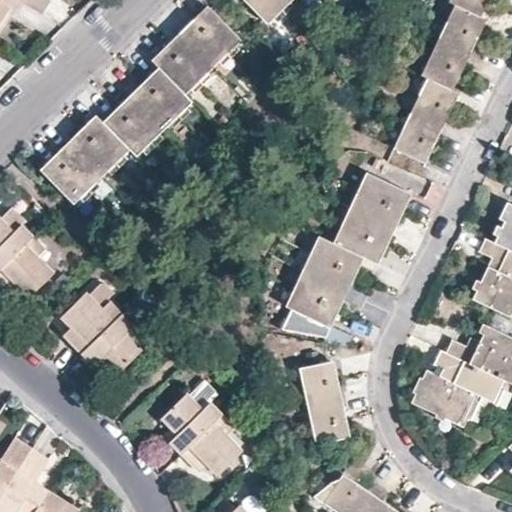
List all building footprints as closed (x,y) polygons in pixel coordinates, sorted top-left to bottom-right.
[(0,0),(0,26),(10,12),(15,15),(19,10),(25,2),(21,0),(0,0)] [(21,0),(25,2),(45,15),(52,4),(46,0),(21,0)] [(284,11),(273,0),(244,0),(270,26),(278,18),(284,11)] [(295,2),(296,0),(273,0),(284,11),(295,2)] [(492,0),(453,0),(460,3),(481,13),(485,5),(489,8),(492,0)] [(284,11),(290,16),(299,7),(295,2),(284,11)] [(460,3),(451,21),(484,36),(489,27),(483,24),(487,16),(486,15),(481,13),(460,3)] [(214,9),(210,5),(205,11),(209,15),(214,9)] [(486,15),(489,8),(485,5),(481,13),(486,15)] [(239,46),(245,40),(214,9),(209,15),(205,11),(202,13),(196,19),(231,53),(239,46)] [(282,24),(290,16),(284,11),(278,18),(282,24)] [(0,26),(0,36),(15,15),(10,12),(0,26)] [(489,27),(493,19),(487,16),(483,24),(489,27)] [(183,32),(218,67),(223,62),(231,53),(196,19),(190,25),(183,32)] [(484,36),(451,21),(443,37),(471,50),(475,43),(480,46),(484,36)] [(213,72),(218,67),(183,32),(176,39),(169,46),(204,81),(213,72)] [(471,50),(443,37),(434,55),(468,71),(472,60),(467,58),(471,50)] [(471,50),(476,53),(480,46),(475,43),(471,50)] [(204,81),(169,46),(164,51),(159,56),(163,61),(159,65),(160,67),(166,72),(190,96),(196,90),(204,81)] [(231,53),(237,59),(244,52),(239,46),(231,53)] [(472,60),(476,53),(471,50),(467,58),(472,60)] [(236,59),(237,59),(231,53),(223,62),(228,67),(236,59)] [(468,71),(434,55),(425,74),(432,77),(454,87),(457,81),(462,84),(468,71)] [(163,61),(159,56),(155,61),(159,65),(163,61)] [(161,76),(166,72),(160,67),(156,72),(161,76)] [(191,108),(197,103),(190,96),(166,72),(161,76),(156,72),(152,76),(147,81),(183,116),(191,108)] [(204,81),(209,86),(218,77),(213,72),(204,81)] [(432,77),(424,94),(456,109),(462,98),(456,96),(459,90),(454,87),(432,77)] [(134,94),(171,130),(175,125),(183,116),(147,81),(140,88),(134,94)] [(201,94),(209,86),(204,81),(196,90),(201,94)] [(459,90),(462,84),(457,81),(454,87),(459,90)] [(462,98),(464,92),(459,90),(456,96),(462,98)] [(164,135),(171,130),(134,94),(127,102),(121,109),(156,144),(164,135)] [(456,109),(424,94),(415,111),(444,125),(447,117),(451,119),(456,109)] [(183,116),(188,121),(196,113),(191,108),(183,116)] [(136,150),(143,157),(147,153),(156,144),(121,109),(116,113),(111,118),(116,123),(112,127),(136,150)] [(444,125),(415,111),(407,128),(440,144),(444,135),(441,133),(444,125)] [(179,131),(188,121),(183,116),(175,125),(179,131)] [(116,123),(111,118),(106,122),(112,127),(116,123)] [(86,130),(121,165),(136,150),(112,127),(106,122),(104,120),(100,124),(97,120),(91,125),(86,130)] [(407,128),(399,146),(427,159),(432,149),(436,151),(440,144),(407,128)] [(76,148),(106,178),(121,165),(86,130),(80,136),(76,140),(80,143),(76,148)] [(156,144),(161,149),(169,140),(164,135),(156,144)] [(72,143),(68,147),(72,152),(76,148),(72,143)] [(153,158),(161,149),(156,144),(147,153),(153,158)] [(58,157),(93,192),(106,178),(76,148),(72,152),(68,147),(63,151),(58,157)] [(427,159),(431,162),(436,151),(432,149),(427,159)] [(79,205),(93,192),(58,157),(53,162),(48,167),(52,171),(48,174),(79,205)] [(13,179),(5,170),(0,175),(0,176),(7,184),(13,179)] [(376,194),(408,210),(413,199),(409,197),(412,190),(384,177),(376,194)] [(405,216),(408,210),(376,194),(367,210),(396,223),(401,214),(405,216)] [(508,220),(511,211),(511,201),(509,200),(502,217),(508,220)] [(52,217),(41,205),(31,214),(43,226),(52,217)] [(359,229),(392,244),(396,234),(392,232),(396,223),(367,210),(359,229)] [(511,211),(508,220),(505,226),(501,235),(497,243),(511,249),(511,211)] [(396,223),(401,225),(405,216),(401,214),(396,223)] [(0,270),(36,235),(26,224),(18,231),(6,219),(0,219),(0,270)] [(495,231),(501,235),(505,226),(499,222),(495,231)] [(396,234),(401,225),(396,223),(392,232),(396,234)] [(387,255),(392,244),(359,229),(350,248),(364,255),(368,257),(378,261),(382,253),(387,255)] [(36,235),(0,270),(0,281),(7,289),(11,285),(17,291),(21,287),(26,292),(35,293),(53,276),(54,268),(42,256),(50,248),(36,235)] [(475,297),(511,314),(511,249),(497,243),(488,238),(480,251),(494,257),(503,262),(499,272),(489,267),(475,297)] [(328,259),(360,275),(364,265),(361,263),(364,255),(350,248),(336,242),(328,259)] [(378,261),(382,263),(387,255),(382,253),(378,261)] [(494,257),(489,267),(499,272),(503,262),(494,257)] [(352,289),(360,275),(328,259),(318,280),(346,293),(349,287),(352,289)] [(310,296),(342,311),(345,305),(341,303),(346,293),(318,280),(310,296)] [(118,291),(109,281),(104,281),(91,293),(86,293),(69,309),(67,316),(74,324),(69,328),(76,334),(72,339),(78,345),(84,351),(125,311),(112,297),(118,291)] [(13,296),(17,291),(11,285),(7,289),(10,292),(13,296)] [(345,305),(350,294),(346,293),(341,303),(345,305)] [(338,319),(342,311),(310,296),(302,314),(329,327),(334,318),(338,319)] [(148,327),(142,321),(138,325),(125,311),(84,351),(91,358),(96,363),(100,360),(105,366),(110,362),(115,368),(122,368),(140,351),(141,347),(148,339),(148,327)] [(334,318),(329,327),(334,329),(338,319),(334,318)] [(481,330),(486,332),(490,325),(485,322),(481,330)] [(507,377),(511,379),(511,334),(490,325),(486,332),(482,339),(478,348),(469,344),(454,337),(448,351),(507,377)] [(76,334),(69,328),(66,332),(72,339),(76,334)] [(474,335),(469,344),(478,348),(482,339),(474,335)] [(448,351),(444,349),(437,363),(446,367),(459,373),(456,381),(442,375),(429,370),(426,377),(418,392),(414,401),(463,424),(468,414),(476,399),(480,393),(495,400),(501,387),(507,377),(448,351)] [(101,369),(105,366),(100,360),(96,363),(101,369)] [(303,368),(306,386),(341,378),(339,367),(333,368),(331,360),(303,368)] [(459,373),(446,367),(442,375),(456,381),(459,373)] [(413,390),(418,392),(426,377),(420,374),(413,390)] [(341,378),(306,386),(310,405),(339,398),(337,389),(343,387),(341,378)] [(339,398),(345,397),(343,387),(337,389),(339,398)] [(508,390),(501,387),(495,400),(502,403),(508,390)] [(176,447),(182,454),(223,415),(213,404),(205,411),(193,399),(186,398),(170,412),(169,420),(174,427),(170,430),(176,439),(171,441),(176,447)] [(339,398),(310,405),(314,423),(350,415),(347,405),(342,407),(339,398)] [(481,401),(476,399),(468,414),(473,417),(481,401)] [(223,415),(182,454),(191,463),(195,468),(198,464),(205,470),(210,466),(214,471),(225,471),(239,458),(241,449),(228,435),(236,427),(223,415)] [(350,415),(314,423),(318,443),(348,437),(347,426),(352,425),(350,415)] [(176,439),(170,430),(165,435),(171,441),(176,439)] [(0,503),(35,449),(26,444),(16,437),(5,453),(11,457),(6,463),(0,459),(0,503)] [(44,455),(35,449),(0,503),(0,511),(17,511),(19,510),(21,511),(38,511),(52,492),(36,482),(30,479),(35,472),(40,475),(50,459),(44,455)] [(5,453),(0,459),(6,463),(11,457),(5,453)] [(201,473),(205,470),(198,464),(195,468),(201,473)] [(36,482),(40,475),(35,472),(30,479),(36,482)] [(345,472),(342,477),(351,483),(354,478),(346,472),(345,472)] [(326,501),(342,511),(344,511),(363,484),(354,478),(351,483),(342,477),(326,501)] [(363,484),(344,511),(366,511),(375,500),(367,493),(370,489),(363,484)] [(375,500),(379,495),(370,489),(367,493),(375,500)] [(52,492),(38,511),(78,511),(80,511),(74,506),(66,501),(63,506),(56,501),(59,497),(52,492)] [(264,511),(267,509),(251,492),(242,500),(242,505),(240,503),(235,508),(230,511),(264,511)] [(384,499),(379,495),(375,500),(382,503),(384,499)] [(63,506),(66,501),(59,497),(56,501),(63,506)] [(375,500),(366,511),(389,511),(395,505),(384,499),(382,503),(375,500)] [(230,511),(235,508),(229,502),(218,511),(230,511)]
